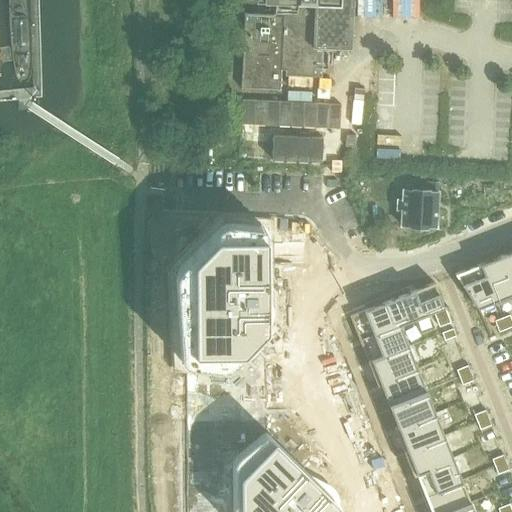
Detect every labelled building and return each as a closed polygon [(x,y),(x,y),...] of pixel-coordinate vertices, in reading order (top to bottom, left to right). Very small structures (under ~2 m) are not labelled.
[(29,0),(11,0),(15,87),(35,87),(29,0)] [(243,13),(239,88),(279,90),(280,76),(321,78),(323,49),(350,50),(352,0),(253,0),(253,3),(273,4),(273,15),(243,13)] [(230,42),(222,42),(221,56),(229,56),(230,42)] [(400,223),(419,224),(437,225),(438,190),(402,188),(402,198),(397,197),(396,207),(401,207),(400,223)] [(185,326),(180,326),(182,356),(184,361),(185,361),(237,361),(265,333),(266,328),(265,264),(265,243),(265,231),(214,231),(184,262),(185,326)] [(511,250),(499,256),(511,288),(511,250)] [(511,288),(499,256),(480,263),(495,301),(511,293),(511,288)] [(480,263),(454,274),(476,308),(495,301),(480,263)] [(434,282),(398,296),(408,320),(408,321),(433,311),(444,307),(434,282)] [(398,296),(349,315),(358,339),(408,320),(398,296)] [(444,307),(433,311),(436,319),(447,314),(444,307)] [(447,314),(436,319),(439,326),(450,322),(447,314)] [(511,322),(509,314),(501,317),(506,329),(511,326),(511,322)] [(501,317),(494,320),(498,332),(506,329),(501,317)] [(408,320),(358,339),(367,362),(408,346),(399,325),(408,321),(408,320)] [(452,328),(441,332),(444,340),(455,335),(452,328)] [(408,346),(367,362),(376,384),(417,368),(408,346)] [(467,365),(456,370),(459,377),(470,373),(467,365)] [(417,368),(376,384),(377,385),(380,384),(388,405),(425,390),(417,368)] [(470,373),(459,377),(462,385),(473,380),(470,373)] [(425,390),(388,405),(397,426),(394,427),(394,429),(434,413),(425,390)] [(485,410),(474,414),(477,422),(488,417),(485,410)] [(434,413),(394,429),(403,451),(443,435),(434,413)] [(488,417),(477,422),(480,429),(491,425),(488,417)] [(232,472),(232,511),(337,511),(338,504),(268,435),(232,472)] [(443,435),(403,451),(412,473),(452,457),(443,435)] [(503,455),(492,459),(494,466),(506,462),(503,455)] [(452,457),(412,473),(420,496),(461,480),(452,457)] [(506,462),(494,466),(497,474),(509,469),(506,462)] [(461,480),(420,496),(421,497),(424,495),(430,511),(444,511),(470,502),(461,480)] [(473,511),(470,502),(444,511),(473,511)]
